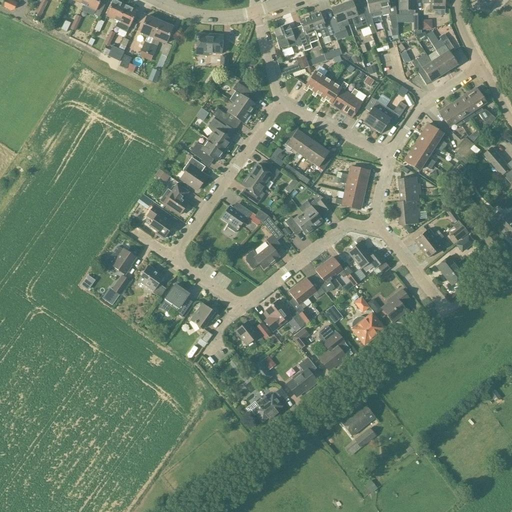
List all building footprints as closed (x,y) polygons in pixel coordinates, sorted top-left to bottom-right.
[(4,0),(2,6),(12,11),(15,4),(8,0),(4,0)] [(39,14),(46,0),(45,0),(43,0),(37,13),(39,14)] [(48,1),(46,0),(39,14),(41,15),(48,1)] [(86,0),(84,6),(82,11),(93,17),(94,15),(99,18),(105,5),(100,3),(101,0),(86,0)] [(369,13),(363,14),(369,29),(371,36),(376,34),(372,25),(372,23),(371,19),(380,17),(381,17),(380,11),(379,11),(376,0),(365,0),(366,2),(369,13)] [(387,0),(376,0),(379,11),(380,11),(381,17),(388,15),(392,31),(398,29),(395,6),(389,7),(389,6),(387,0)] [(399,15),(413,15),(416,15),(416,10),(415,0),(400,0),(400,1),(399,1),(399,10),(399,15)] [(430,0),(430,4),(423,4),(423,16),(436,16),(436,10),(444,10),(444,0),(430,0)] [(118,22),(125,6),(113,1),(106,16),(118,22)] [(352,1),(341,5),(347,20),(351,19),(352,18),(355,27),(357,33),(369,29),(363,14),(357,16),(353,6),(352,1)] [(336,24),(331,26),(334,36),(346,31),(342,22),(347,20),(341,5),(331,9),(336,24)] [(125,6),(118,22),(115,28),(126,34),(129,27),(137,12),(125,6)] [(320,13),(309,17),(315,32),(319,30),(323,40),(334,36),(331,26),(325,28),(320,13)] [(416,15),(413,15),(413,31),(421,31),(421,15),(416,15)] [(71,30),(73,31),(80,17),(78,16),(71,30)] [(80,17),(73,31),(76,32),(82,18),(80,17)] [(146,60),(146,59),(152,45),(151,44),(153,38),(160,22),(147,17),(140,33),(147,36),(148,36),(145,42),(139,57),(146,60)] [(300,37),(303,46),(305,53),(313,51),(310,44),(318,41),(315,32),(309,17),(299,21),(301,26),(305,35),(300,37)] [(71,23),(66,20),(61,29),(67,31),(71,23)] [(431,21),(423,21),(423,29),(432,29),(431,21)] [(103,24),(98,22),(94,30),(99,33),(103,24)] [(152,45),(146,59),(152,62),(158,47),(160,41),(166,44),(173,27),(160,22),(153,38),(151,44),(152,45)] [(298,48),(303,46),(300,37),(294,39),(291,30),(289,26),(282,29),(282,27),(273,30),(279,51),(280,50),(279,48),(280,47),(281,49),(284,50),(287,49),(297,45),(298,48)] [(107,46),(113,33),(111,31),(104,45),(107,46)] [(116,34),(113,33),(107,46),(109,47),(116,34)] [(221,54),(222,36),(198,34),(196,53),(221,54)] [(427,38),(424,34),(414,37),(418,44),(427,38)] [(444,46),(435,52),(439,57),(448,71),(449,70),(457,65),(452,57),(450,53),(455,50),(447,39),(442,43),(444,46)] [(108,56),(120,62),(124,54),(124,52),(113,47),(108,56)] [(326,61),(333,58),(340,56),(341,55),(339,49),(324,54),(326,61)] [(435,52),(427,57),(431,63),(440,77),(445,73),(448,71),(439,57),(435,52)] [(124,54),(120,62),(121,62),(119,66),(126,69),(132,58),(124,54)] [(431,63),(427,57),(425,54),(412,62),(419,74),(423,71),(431,82),(440,77),(431,63)] [(227,71),(228,57),(220,56),(219,70),(227,71)] [(355,69),(344,62),(340,67),(351,74),(355,69)] [(283,77),(292,74),(290,69),(281,72),(283,77)] [(155,83),(157,79),(160,73),(152,70),(148,80),(152,82),(155,83)] [(311,96),(312,97),(325,78),(323,77),(315,72),(305,87),(303,90),(306,93),(308,90),(313,93),(311,96)] [(363,83),(370,87),(373,82),(367,77),(363,83)] [(317,95),(322,99),(322,98),(332,83),(325,78),(312,97),(315,98),(317,95)] [(330,105),(333,107),(344,90),(347,85),(342,82),(339,87),(332,83),(322,98),(322,99),(320,102),(323,104),(325,101),(330,104),(330,105)] [(240,94),(233,103),(250,115),(256,105),(244,97),(249,90),(238,83),(234,90),(240,94)] [(403,98),(407,91),(400,86),(395,93),(403,98)] [(333,107),(342,113),(356,91),(356,90),(354,89),(350,94),(344,91),(344,90),(333,107)] [(476,89),(465,96),(475,110),(478,114),(483,111),(480,107),(486,103),(476,89)] [(356,91),(342,113),(351,119),(362,103),(355,98),(358,92),(356,91)] [(465,96),(457,101),(467,116),(470,120),(478,114),(475,110),(465,96)] [(363,122),(372,128),(382,113),(386,107),(372,98),(365,109),(369,112),(363,122)] [(457,101),(448,107),(458,122),(460,126),(470,120),(467,116),(457,101)] [(382,113),(372,128),(381,134),(387,124),(392,127),(406,106),(400,102),(394,112),(386,107),(382,113)] [(250,115),(233,103),(227,113),(226,114),(217,109),(213,116),(225,124),(231,116),(238,120),(243,124),(250,115)] [(458,122),(448,107),(439,113),(449,128),(453,125),(454,124),(457,128),(460,126),(458,122)] [(202,108),(196,116),(203,121),(208,113),(202,108)] [(496,119),(496,118),(495,118),(491,115),(484,124),(488,128),(491,124),(494,121),(495,119),(496,119)] [(212,134),(208,140),(224,151),(232,141),(228,139),(221,134),(225,128),(215,120),(208,129),(212,134)] [(422,134),(444,148),(447,144),(440,139),(443,134),(428,125),(422,134)] [(293,153),(306,135),(304,133),(303,134),(301,133),(297,130),(298,129),(293,126),(282,142),(286,146),(292,149),(290,152),(293,153)] [(476,130),(469,136),(473,141),(480,134),(476,130)] [(443,150),(444,148),(422,134),(421,136),(416,143),(431,153),(434,147),(435,147),(441,151),(443,150)] [(302,157),(313,142),(309,139),(307,138),(308,136),(306,135),(293,153),(296,155),(297,153),(302,157)] [(466,137),(462,142),(471,149),(475,145),(466,137)] [(224,151),(208,140),(204,146),(196,144),(190,154),(201,162),(207,154),(214,159),(217,162),(224,151)] [(306,163),(309,165),(309,164),(310,162),(322,146),(320,144),(319,146),(317,144),(313,142),(302,157),(308,160),(306,163)] [(462,142),(458,146),(467,154),(471,150),(471,149),(462,142)] [(436,163),(435,163),(434,162),(428,158),(431,153),(416,143),(410,152),(431,166),(433,167),(436,163)] [(322,146),(310,162),(309,164),(312,166),(313,164),(319,168),(323,171),(334,154),(330,151),(329,153),(323,149),(324,147),(322,146)] [(454,151),(463,158),(467,154),(458,146),(454,151)] [(511,161),(507,165),(492,147),(482,156),(500,178),(503,176),(510,184),(511,182),(511,161)] [(466,161),(469,163),(476,154),(471,150),(467,154),(463,158),(466,161)] [(431,166),(410,152),(404,161),(419,171),(423,166),(431,171),(433,167),(431,166)] [(183,170),(184,174),(181,179),(197,191),(207,177),(201,173),(198,172),(203,165),(191,157),(183,170)] [(277,159),(275,163),(281,167),(284,163),(277,159)] [(257,164),(249,175),(264,186),(269,180),(272,183),(280,172),(271,166),(267,171),(257,164)] [(291,174),(294,169),(287,165),(284,169),(291,174)] [(460,165),(457,169),(462,174),(466,170),(460,165)] [(341,178),(366,184),(369,171),(350,167),(349,175),(342,173),(341,178)] [(299,179),(301,175),(294,169),(291,174),(299,179)] [(165,182),(169,177),(159,170),(155,175),(165,182)] [(264,186),(249,175),(241,186),(252,193),(248,198),(257,205),(265,194),(261,191),(264,186)] [(310,181),(303,177),(300,181),(307,185),(310,181)] [(344,193),(363,197),(366,184),(341,178),(340,182),(340,183),(346,184),(346,185),(344,193)] [(399,191),(419,189),(419,184),(416,184),(416,178),(398,179),(399,191)] [(188,192),(177,185),(172,192),(168,189),(159,201),(165,205),(180,215),(188,204),(183,200),(188,192)] [(397,203),(418,201),(417,195),(420,195),(419,189),(399,191),(400,202),(397,203)] [(363,197),(344,193),(344,195),(343,200),(336,199),(333,198),(331,203),(335,204),(342,206),(360,210),(362,199),(363,197)] [(152,202),(147,199),(142,195),(137,202),(147,209),(152,202)] [(450,205),(443,195),(439,197),(446,208),(450,205)] [(319,196),(315,200),(322,209),(325,213),(331,208),(328,205),(324,200),(319,196)] [(301,213),(314,229),(323,222),(319,217),(325,213),(315,200),(309,204),(307,201),(298,208),(302,213),(301,213)] [(398,214),(419,213),(419,207),(416,207),(415,202),(418,201),(397,203),(398,214)] [(163,240),(172,226),(163,219),(166,214),(154,205),(146,217),(152,222),(149,227),(157,232),(155,234),(163,240)] [(228,224),(226,227),(235,233),(238,230),(246,218),(248,219),(252,213),(245,208),(241,214),(230,206),(221,219),(228,224)] [(262,223),(268,217),(268,216),(259,210),(251,222),(257,226),(260,222),(262,223)] [(305,236),(314,229),(301,213),(293,220),(291,217),(285,222),(296,236),(302,232),(305,236)] [(419,213),(398,214),(399,226),(417,225),(417,218),(419,218),(419,213)] [(450,218),(454,223),(458,221),(459,220),(455,214),(450,218)] [(482,230),(491,224),(483,214),(475,221),(482,230)] [(511,241),(511,240),(511,217),(508,214),(496,226),(511,241)] [(264,221),(262,223),(270,233),(277,228),(268,217),(264,221)] [(452,225),(456,230),(451,233),(458,242),(468,234),(461,226),(458,221),(452,225)] [(421,250),(441,234),(438,231),(433,235),(428,229),(414,241),(421,250)] [(482,239),(490,249),(489,250),(495,258),(507,249),(497,236),(494,231),(492,232),(491,230),(488,232),(489,234),(487,235),(482,239)] [(441,234),(421,250),(428,259),(442,247),(438,242),(443,237),(441,234)] [(273,250),(279,245),(272,235),(265,241),(270,246),(258,256),(253,250),(246,256),(245,261),(252,270),(259,264),(263,269),(279,257),(273,250)] [(468,235),(456,245),(457,246),(460,248),(462,252),(474,243),(468,235)] [(371,255),(361,242),(348,252),(362,269),(369,263),(374,270),(386,261),(378,250),(371,255)] [(107,262),(111,265),(124,274),(135,258),(124,250),(123,251),(117,247),(111,256),(107,262)] [(470,254),(463,260),(466,264),(474,259),(470,254)] [(444,276),(457,266),(449,257),(437,267),(444,276)] [(333,258),(324,264),(334,277),(339,274),(342,278),(346,275),(343,270),(333,258)] [(386,263),(385,263),(378,268),(383,274),(390,269),(386,263)] [(329,281),(334,277),(324,264),(315,271),(325,284),(320,287),(325,294),(334,287),(329,281)] [(457,266),(444,276),(452,286),(464,275),(466,274),(465,272),(461,267),(459,269),(457,266)] [(150,288),(154,291),(153,293),(160,298),(166,289),(166,288),(159,284),(163,278),(147,267),(144,271),(142,272),(141,273),(141,275),(138,280),(150,288)] [(352,273),(347,277),(354,287),(359,282),(352,273)] [(88,276),(81,286),(87,291),(94,280),(88,276)] [(131,282),(123,276),(113,290),(121,296),(131,282)] [(306,279),(297,286),(307,299),(312,295),(316,300),(320,297),(316,292),(306,279)] [(181,318),(192,303),(186,299),(189,295),(174,285),(165,299),(161,305),(161,304),(159,307),(168,313),(171,308),(176,311),(175,313),(181,318)] [(302,302),(307,299),(297,286),(288,293),(299,305),(302,310),(306,307),(302,302)] [(102,297),(114,306),(121,296),(113,290),(109,287),(102,297)] [(392,323),(406,311),(401,305),(409,299),(402,290),(388,301),(389,303),(381,309),(392,323)] [(369,308),(367,305),(361,298),(354,304),(362,314),(369,308)] [(373,299),(368,303),(376,313),(382,309),(373,299)] [(283,307),(278,301),(265,311),(270,318),(264,322),(272,332),(286,321),(284,320),(291,315),(290,314),(284,307),(283,307)] [(199,330),(216,319),(213,314),(214,313),(210,310),(208,306),(191,317),(199,330)] [(330,318),(334,315),(338,312),(333,306),(325,312),(330,318)] [(295,310),(290,314),(291,315),(294,318),(298,315),(295,310)] [(305,310),(298,315),(306,324),(312,319),(305,310)] [(384,329),(372,314),(365,319),(364,317),(360,317),(357,318),(353,320),(352,324),(352,327),(353,329),(352,330),(364,345),(384,329)] [(247,345),(258,336),(247,322),(236,331),(247,345)] [(262,324),(256,329),(265,340),(271,335),(262,324)] [(334,334),(327,325),(320,332),(319,339),(328,351),(318,358),(328,371),(335,366),(337,366),(347,359),(344,355),(350,350),(336,333),(334,334)] [(309,336),(304,329),(293,338),(302,350),(308,345),(304,340),(309,336)] [(169,334),(161,332),(159,339),(167,341),(169,334)] [(202,342),(206,345),(212,336),(208,333),(202,342)] [(268,356),(260,362),(267,371),(275,365),(268,356)] [(317,382),(310,374),(317,369),(308,358),(298,365),(303,372),(300,375),(300,374),(286,385),(296,398),(304,391),(305,392),(317,382)] [(267,371),(260,362),(247,372),(251,377),(258,371),(266,381),(272,377),(267,371)] [(489,385),(481,392),(491,404),(495,400),(496,402),(501,398),(492,387),(491,388),(489,385)] [(257,403),(256,404),(257,406),(252,411),(262,423),(268,418),(269,420),(270,420),(277,414),(278,413),(277,412),(283,407),(279,403),(273,394),(267,399),(265,397),(264,398),(263,396),(256,402),(257,403)] [(351,437),(375,418),(363,403),(339,422),(351,437)] [(377,439),(374,435),(375,434),(369,427),(344,448),(349,455),(367,440),(370,444),(377,439)] [(360,467),(367,475),(376,468),(369,459),(360,467)] [(371,482),(365,486),(371,494),(377,490),(371,482)]
